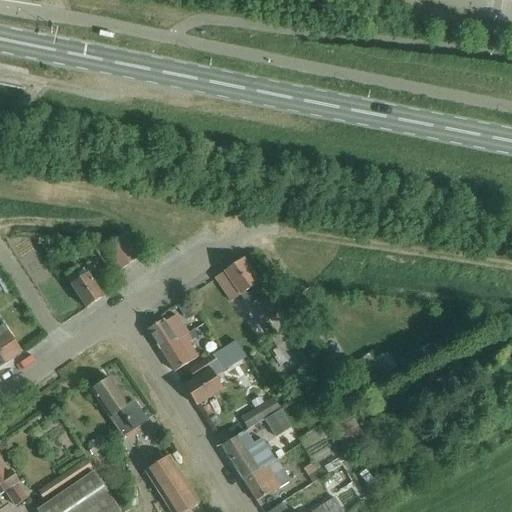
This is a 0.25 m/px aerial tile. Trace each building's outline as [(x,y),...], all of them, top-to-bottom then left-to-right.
[(98,254),(107,267),(113,263),(120,273),(140,259),(124,236),(104,249),(104,250),(98,254)] [(244,260),(217,278),(233,302),(242,296),(249,307),(256,303),(258,306),(261,304),(269,316),(277,310),(244,260)] [(79,268),(65,277),(87,310),(105,298),(89,274),(81,279),(78,275),(82,272),(79,268)] [(148,331),(162,352),(189,335),(177,316),(165,324),(164,321),(148,331)] [(0,320),(0,353),(7,363),(22,353),(0,320)] [(292,371),(269,334),(267,335),(264,331),(257,330),(265,343),(270,340),(275,346),(269,350),(273,357),(272,358),(279,368),(282,366),(286,371),(290,368),(292,371)] [(189,335),(162,352),(175,373),(199,358),(188,341),(190,340),(192,342),(199,338),(195,331),(189,335)] [(274,331),(269,334),(292,371),(298,367),(274,331)] [(196,381),(185,388),(197,407),(223,389),(215,376),(245,357),(235,342),(213,357),(190,372),(196,381)] [(439,363),(388,395),(396,406),(425,388),(424,386),(459,364),(455,357),(441,366),(439,363)] [(344,373),(358,393),(379,378),(364,358),(344,373)] [(90,391),(109,418),(124,438),(148,420),(148,419),(147,420),(135,402),(129,406),(109,378),(90,391)] [(241,418),(248,429),(280,409),(273,398),(241,418)] [(280,411),(264,421),(275,439),(291,429),(280,411)] [(341,443),(345,449),(362,440),(358,433),(359,433),(352,421),(352,422),(350,418),(332,428),(340,443),(341,443)] [(222,448),(243,481),(275,460),(262,439),(254,445),(246,433),(222,448)] [(339,483),(353,477),(343,454),(329,460),(339,483)] [(184,511),(199,502),(167,456),(144,472),(171,511),(184,511)] [(49,495),(95,471),(89,459),(42,483),(49,495)] [(275,460),(243,481),(257,501),(289,481),(276,461),(275,460)] [(0,496),(5,493),(16,508),(28,500),(10,473),(7,475),(0,464),(0,496)] [(313,464),(304,470),(313,484),(321,479),(313,464)] [(39,509),(40,511),(121,511),(122,511),(96,471),(39,509)] [(342,511),(343,511),(334,498),(312,511),(298,511),(297,511),(294,511),(288,511),(282,503),(267,511),(342,511)]
